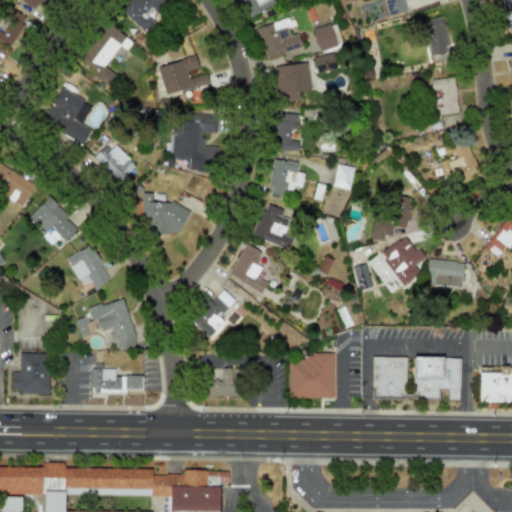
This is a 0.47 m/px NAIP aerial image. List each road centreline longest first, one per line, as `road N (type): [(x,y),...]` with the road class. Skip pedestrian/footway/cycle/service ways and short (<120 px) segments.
road 1 (secondary): [(29,428),(511,433)]
road 2 (residential): [(0,126),(76,179),(139,260),(162,306),(175,429)]
road 3 (residential): [(162,306),(214,258),(251,173),(249,81),(211,0)]
road 4 (residential): [(511,161),(478,0)]
road 5 (residential): [(8,131),(97,0)]
